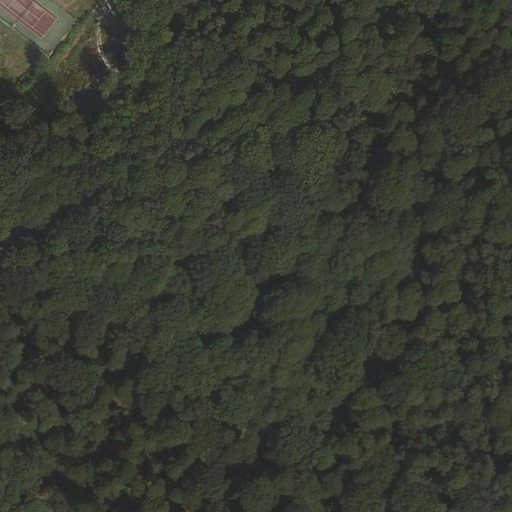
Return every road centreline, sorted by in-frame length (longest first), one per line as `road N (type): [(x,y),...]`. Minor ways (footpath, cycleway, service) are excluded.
road 1 (track): [(0,243),(65,294),(311,445),(386,480),(511,491)]
road 2 (track): [(311,445),(461,191),(511,132)]
